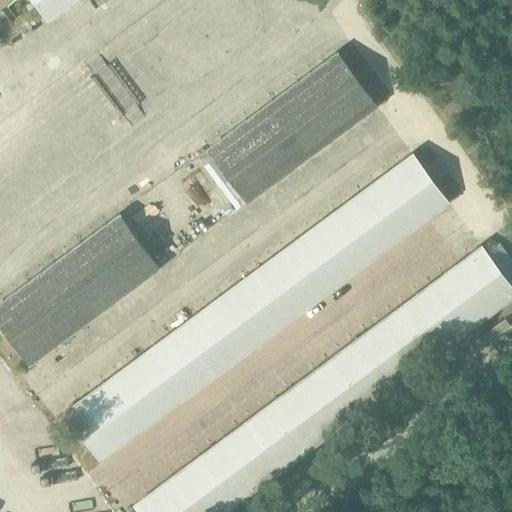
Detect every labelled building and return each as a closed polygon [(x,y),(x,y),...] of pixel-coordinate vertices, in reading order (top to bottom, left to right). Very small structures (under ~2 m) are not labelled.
[(33,0),(47,19),(71,0),(33,0)] [(207,149),(247,202),(376,106),(337,53),(207,149)] [(411,153),(64,412),(100,459),(447,201),(411,153)] [(158,268),(119,215),(0,302),(0,325),(29,364),(158,268)] [(511,287),(481,246),(133,504),(139,511),(222,511),(511,296),(511,287)]
